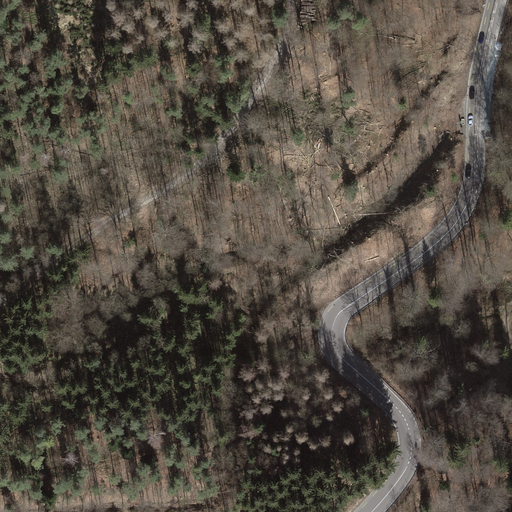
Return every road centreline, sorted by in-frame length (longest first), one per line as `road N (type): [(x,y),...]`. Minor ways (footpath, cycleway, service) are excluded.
road 1 (secondary): [(497,0),(463,209),(440,238),(333,322),(334,350),(396,408),(409,435),(405,468),(370,511)]
road 2 (track): [(0,311),(80,240),(167,189),(215,149),(278,64),(291,0)]
